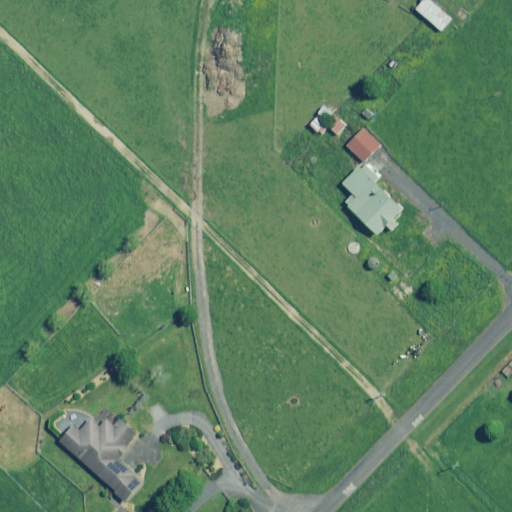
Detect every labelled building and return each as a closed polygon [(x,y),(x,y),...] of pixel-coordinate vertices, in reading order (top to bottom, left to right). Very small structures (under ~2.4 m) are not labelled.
[(452,19),(429,0),(424,0),(416,9),(441,31),(452,19)] [(346,123),(326,107),(310,126),(321,135),(329,125),(338,133),(346,123)] [(380,146),(363,130),(347,146),(364,163),(380,146)] [(377,178),(362,164),(343,183),(354,195),(345,203),(377,235),(387,225),(392,230),(398,224),(392,219),(402,209),(374,181),(377,178)] [(406,299),(394,287),(388,293),(400,305),(406,299)] [(61,439),(59,441),(126,501),(142,483),(116,461),(126,449),(123,446),(135,432),(106,406),(94,421),(90,418),(80,429),(74,424),(61,439)]
